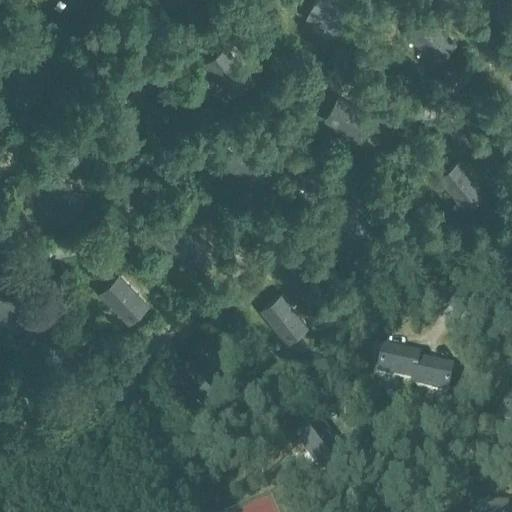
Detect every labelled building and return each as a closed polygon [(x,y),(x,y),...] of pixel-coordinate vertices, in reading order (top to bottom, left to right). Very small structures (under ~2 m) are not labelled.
[(346,0),(314,0),(305,19),(313,22),(337,34),(352,3),(346,0)] [(425,13),(404,34),(438,64),(457,42),(438,24),(425,13)] [(228,45),(203,63),(230,97),(254,79),(238,58),(228,45)] [(0,69),(0,75),(32,100),(51,77),(28,59),(17,51),(0,69)] [(338,95),(323,120),(361,142),(376,117),(353,103),(338,95)] [(239,140),(222,165),(260,188),(275,162),(239,140)] [(459,159),(437,177),(464,213),(487,193),(468,170),(459,159)] [(35,190),(65,222),(86,202),(65,178),(57,170),(35,190)] [(326,217),(355,250),(378,231),(360,210),(350,198),(326,217)] [(184,224),(166,246),(201,273),(220,249),(198,233),(184,224)] [(129,325),(150,304),(133,286),(120,273),(98,292),(129,325)] [(259,310),(287,344),(310,326),(290,301),(282,292),(259,310)] [(16,301),(0,296),(0,295),(0,326),(30,338),(40,310),(16,301)] [(410,386),(420,359),(421,355),(407,351),(383,346),(376,375),(410,382),(410,386)] [(433,362),(420,359),(410,386),(449,394),(454,366),(433,362)] [(203,409),(222,391),(209,378),(205,373),(208,371),(200,363),(179,383),(203,409)] [(502,421),(511,421),(511,392),(503,393),(502,421)] [(319,426),(296,443),(320,474),(343,456),(327,435),(319,426)] [(468,511),(506,511),(508,508),(508,503),(493,501),(471,499),(468,511)]
